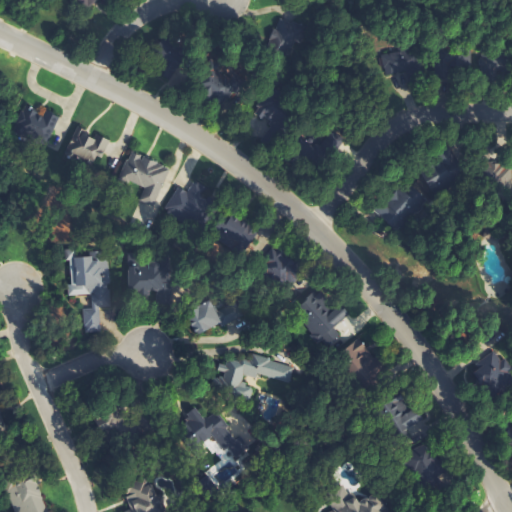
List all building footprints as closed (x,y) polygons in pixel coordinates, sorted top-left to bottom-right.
[(101,0),(76,0),(84,11),(101,0)] [(272,43),(298,52),(307,26),(281,17),(272,43)] [(384,55),(386,90),(408,89),(407,74),(414,74),(413,53),(384,55)] [(230,105),(246,83),(212,58),(202,71),(210,77),(204,86),(230,105)] [(277,127),(276,101),(257,102),(258,128),(277,127)] [(44,117),(26,108),(15,130),(46,146),(61,118),(47,110),(44,117)] [(111,141),(97,136),(96,138),(75,130),(64,160),(100,172),(111,141)] [(437,199),(465,169),(447,153),(419,183),(437,199)] [(144,186),(140,204),(160,208),(170,164),(127,155),(122,181),(144,186)] [(489,234),(477,236),(478,248),(491,246),(489,234)] [(304,260),(285,262),(284,252),(268,253),(271,284),(297,282),(297,277),(305,276),(304,260)] [(84,333),(102,332),(100,308),(107,308),(104,258),(70,260),(72,286),(68,286),(68,297),(91,295),(92,309),(82,310),(84,333)] [(129,267),(129,296),(157,295),(157,305),(170,304),(170,266),(129,267)] [(294,312),(327,349),(342,335),(336,328),(349,315),(342,307),(331,316),(322,307),(327,303),(317,291),(294,312)] [(234,304),(217,313),(211,301),(186,314),(199,337),(240,316),(234,304)] [(341,354),(364,387),(385,372),(362,339),(341,354)] [(215,391),(251,398),(253,389),(243,387),(245,376),(290,384),(294,366),(223,353),(215,391)] [(424,490),(448,480),(440,460),(433,463),(426,445),(415,450),(406,429),(416,426),(404,397),(382,405),(399,446),(406,444),(424,490)] [(216,440),(221,458),(248,451),(244,436),(231,440),(225,415),(209,419),(206,408),(181,415),(189,447),(216,440)] [(265,411),(265,423),(275,423),(275,411),(265,411)] [(46,511),(36,474),(10,482),(8,475),(2,477),(11,511),(46,511)] [(165,511),(155,480),(124,491),(131,511),(127,511),(165,511)] [(383,511),(382,496),(350,501),(348,485),(332,488),(335,511),(383,511)]
